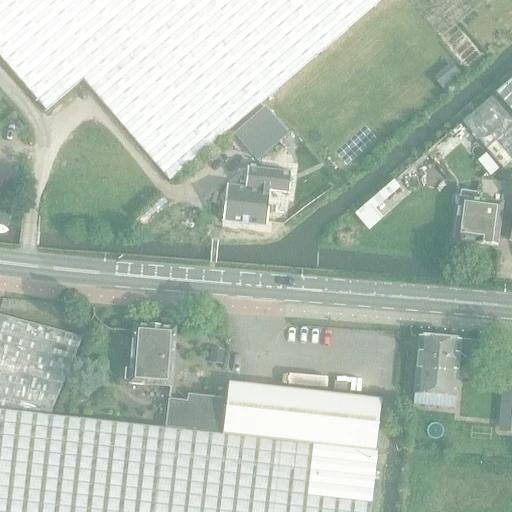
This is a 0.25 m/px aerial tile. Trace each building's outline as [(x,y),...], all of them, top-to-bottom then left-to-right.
[(0,0),(0,57),(46,111),(66,94),(83,80),(108,110),(169,181),(381,0),(0,0)] [(511,79),(495,93),(511,113),(511,79)] [(511,157),(511,122),(491,98),(462,123),(501,167),(511,157)] [(243,128),(265,154),(286,137),(263,110),(243,128)] [(279,143),(285,151),(294,142),(288,135),(279,143)] [(478,162),(483,168),(483,169),(489,176),(498,169),(486,155),(478,162)] [(289,194),(291,173),(247,169),(245,188),(226,186),(222,222),(267,227),(270,192),(289,194)] [(394,180),(354,214),(369,231),(383,218),(375,210),(400,188),(394,180)] [(496,247),(502,204),(479,201),(480,194),(460,191),(459,194),(456,197),(455,203),(458,207),(453,238),(477,242),(477,244),(496,247)] [(11,207),(0,205),(0,219),(9,221),(11,207)] [(0,511),(368,511),(369,505),(305,497),(311,446),(166,429),(51,416),(82,338),(0,315),(0,511)] [(171,388),(175,329),(133,327),(130,371),(126,371),(126,380),(129,380),(129,385),(171,388)] [(477,361),(479,342),(419,337),(413,396),(454,399),(458,354),(468,360),(477,361)] [(207,362),(221,364),(224,350),(209,348),(207,362)] [(334,382),(332,393),(346,395),(347,384),(334,382)] [(511,383),(502,382),(499,423),(511,424),(511,383)] [(369,505),(375,457),(381,400),(228,383),(226,400),(188,396),(187,403),(169,401),(166,429),(311,446),(305,497),(369,505)]
